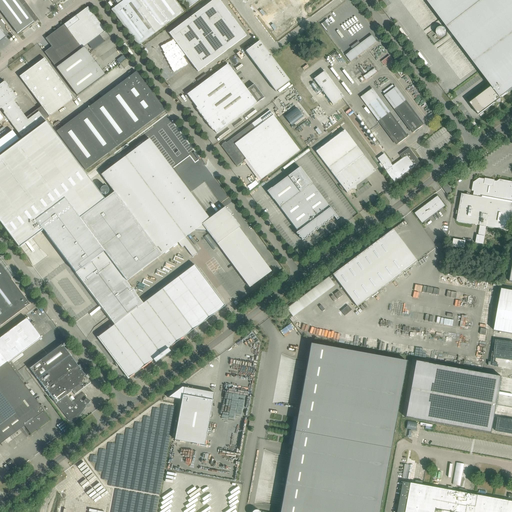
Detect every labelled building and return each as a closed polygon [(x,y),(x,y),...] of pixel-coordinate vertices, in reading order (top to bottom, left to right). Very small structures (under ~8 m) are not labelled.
[(0,0),(0,10),(17,34),(21,31),(37,19),(38,18),(23,0),(0,0)] [(115,0),(118,4),(111,10),(138,46),(156,32),(138,9),(142,7),(136,0),(115,0)] [(136,0),(142,7),(138,9),(156,32),(169,22),(184,12),(174,0),(136,0)] [(218,0),(213,0),(169,33),(174,40),(171,42),(170,41),(168,43),(167,43),(164,45),(161,47),(163,50),(162,51),(166,55),(165,56),(167,59),(166,60),(168,62),(168,63),(170,66),(172,69),(171,69),(173,72),(174,72),(177,70),(177,71),(181,68),(184,66),(185,67),(187,65),(188,64),(186,61),(183,57),(185,55),(198,72),(246,36),(218,0)] [(233,0),(258,32),(267,25),(282,44),(330,8),(323,0),(233,0)] [(511,0),(426,0),(478,69),(491,87),(470,103),(479,115),(497,102),(500,102),(501,98),(511,89),(511,0)] [(61,27),(60,28),(78,51),(84,47),(105,31),(88,7),(81,12),(71,19),(61,27)] [(436,32),(436,33),(436,34),(437,35),(438,36),(439,37),(440,37),(441,37),(442,37),(443,37),(444,36),(445,35),(446,34),(446,33),(446,32),(446,31),(446,30),(445,30),(445,29),(444,28),(443,28),(443,27),(442,27),(441,27),(440,27),(439,27),(438,28),(437,29),(437,30),(436,30),(436,31),(436,32)] [(58,29),(45,39),(52,47),(44,52),(56,68),(78,51),(60,28),(58,29)] [(377,42),(372,35),(345,55),(350,62),(377,42)] [(259,41),(245,52),(275,92),(289,81),(259,41)] [(84,47),(78,51),(56,68),(77,96),(105,75),(84,47)] [(385,65),(393,59),(390,55),(382,61),(385,65)] [(44,58),(19,77),(42,107),(37,110),(38,112),(28,120),(13,100),(16,98),(16,97),(11,89),(9,89),(8,87),(8,85),(5,82),(4,82),(0,84),(0,108),(2,109),(4,111),(4,113),(21,137),(74,98),(44,58)] [(187,95),(197,107),(196,108),(213,131),(214,130),(216,133),(264,97),(255,85),(248,90),(228,64),(187,95)] [(331,69),(337,79),(339,77),(333,67),(331,69)] [(405,74),(400,68),(396,71),(401,77),(405,74)] [(146,85),(144,83),(136,72),(56,132),(85,170),(165,110),(163,107),(160,104),(159,101),(146,85)] [(327,73),(316,81),(333,105),(344,97),(327,73)] [(414,132),(416,131),(422,126),(404,102),(396,108),(414,132)] [(296,108),(284,117),(291,126),(303,117),(296,108)] [(385,110),(377,115),(398,144),(406,138),(385,110)] [(222,145),(221,146),(236,166),(246,159),(261,180),(300,150),(270,111),(253,123),(227,143),(225,141),(222,144),(222,145)] [(0,156),(0,222),(18,247),(19,248),(37,235),(43,230),(36,220),(65,199),(80,219),(105,200),(46,122),(0,156)] [(316,152),(347,193),(346,193),(347,193),(352,189),(355,190),(355,186),(376,171),(375,171),(344,130),(316,152)] [(12,131),(7,135),(14,143),(19,139),(12,131)] [(7,135),(2,138),(9,147),(14,143),(7,135)] [(2,138),(0,139),(0,146),(3,151),(9,147),(2,138)] [(149,139),(101,175),(114,192),(161,255),(178,242),(182,248),(184,246),(192,257),(197,253),(185,237),(195,230),(209,219),(149,139)] [(384,154),(378,159),(381,163),(383,166),(386,171),(394,182),(415,166),(416,168),(421,165),(420,164),(419,163),(420,162),(410,149),(408,149),(400,155),(403,158),(393,166),(391,167),(390,166),(392,165),(384,154)] [(272,188),(267,191),(279,208),(300,192),(312,183),(300,167),(272,188)] [(511,181),(499,179),(497,181),(493,181),(491,183),(488,182),(486,179),(479,178),(473,182),(472,191),(474,191),(473,196),(462,194),(457,221),(480,225),(478,235),(477,235),(475,243),(483,244),(486,226),(509,230),(511,214),(511,202),(511,203),(511,201),(511,181)] [(300,192),(279,208),(298,232),(296,233),(297,235),(298,234),(299,236),(298,237),(299,238),(300,237),(302,240),(303,239),(304,240),(307,238),(306,237),(307,236),(308,237),(310,235),(309,234),(311,233),(312,234),(313,233),(313,232),(315,230),(316,231),(318,229),(318,228),(321,226),(322,227),(324,225),(323,224),(324,223),(325,224),(328,222),(327,221),(330,219),(331,220),(332,219),(331,218),(333,217),(336,220),(338,219),(312,183),(300,192)] [(452,191),(451,189),(447,184),(442,188),(446,193),(447,194),(452,191)] [(105,200),(80,219),(126,281),(161,255),(114,192),(105,200)] [(414,213),(422,224),(446,206),(438,196),(414,213)] [(65,199),(36,220),(43,230),(114,325),(143,304),(126,281),(80,219),(65,199)] [(207,231),(249,287),(271,271),(239,228),(240,227),(225,207),(209,219),(195,230),(207,231)] [(417,262),(393,229),(332,274),(357,307),(417,262)] [(454,239),(453,247),(465,248),(465,240),(454,239)] [(0,326),(29,304),(29,305),(30,304),(0,264),(0,263),(0,264),(0,263),(0,326)] [(98,337),(97,337),(98,337),(116,361),(115,362),(114,361),(116,366),(117,366),(116,366),(118,365),(129,379),(129,378),(138,371),(153,360),(155,363),(170,352),(168,348),(183,337),(185,335),(191,331),(202,323),(215,313),(225,306),(194,265),(143,304),(114,325),(98,337)] [(329,277),(286,308),(293,316),(335,286),(329,277)] [(511,290),(501,289),(494,330),(511,333),(511,290)] [(10,361),(41,338),(26,318),(0,338),(0,443),(24,425),(30,433),(49,419),(43,411),(21,381),(24,379),(10,361)] [(70,355),(68,352),(62,344),(30,368),(69,421),(73,424),(86,407),(85,406),(87,404),(88,405),(90,401),(85,397),(86,396),(84,393),(71,403),(66,396),(72,391),(75,395),(78,392),(79,393),(88,386),(87,385),(91,383),(85,376),(89,373),(91,377),(93,375),(84,364),(83,362),(73,369),(65,359),(70,355)] [(294,417),(291,431),(391,449),(406,361),(310,344),(297,418),(294,417)] [(415,361),(405,417),(492,433),(502,377),(415,361)] [(182,387),(168,398),(182,400),(175,440),(205,445),(213,396),(214,393),(182,387)] [(408,421),(406,429),(416,430),(417,423),(408,421)] [(511,433),(511,421),(504,421),(503,433),(511,433)] [(292,445),(279,511),(379,511),(391,449),(291,431),(289,444),(292,445)] [(13,471),(18,468),(12,460),(7,463),(13,471)] [(453,484),(461,486),(465,464),(457,462),(453,484)] [(404,482),(398,511),(511,511),(511,501),(466,493),(466,490),(463,489),(460,488),(459,489),(459,492),(411,483),(403,482),(404,482)] [(484,493),(483,496),(486,496),(487,489),(478,488),(478,493),(484,493)]
